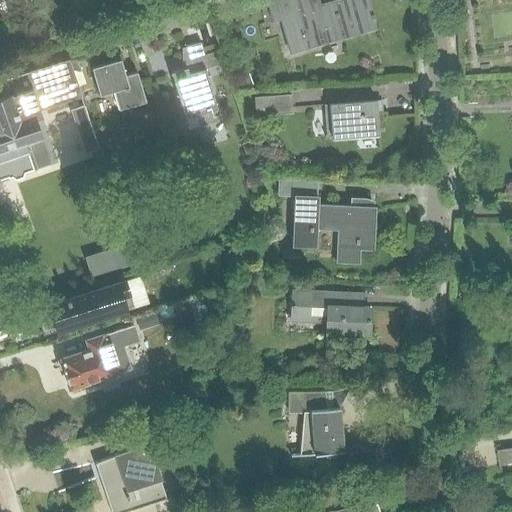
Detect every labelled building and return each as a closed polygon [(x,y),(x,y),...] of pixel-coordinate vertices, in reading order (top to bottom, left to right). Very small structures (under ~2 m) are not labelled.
[(291,56),(377,33),(375,26),(378,25),(377,21),(374,22),(367,0),(322,13),(318,0),(300,0),(270,9),(274,26),(282,24),(291,56)] [(198,129),(220,122),(205,71),(208,70),(201,44),(181,50),(182,71),(170,74),(184,121),(195,117),(198,129)] [(77,59),(70,61),(74,74),(81,72),(77,59)] [(124,77),(120,60),(90,69),(98,97),(112,93),(118,112),(145,104),(136,74),(124,77)] [(81,101),(69,65),(28,78),(32,92),(0,103),(0,183),(51,166),(42,138),(40,138),(35,122),(43,119),(41,113),(81,101)] [(249,75),(235,80),(238,91),(253,87),(249,75)] [(291,95),(254,98),(255,118),(292,115),(291,95)] [(333,139),(379,136),(376,103),(330,107),(333,139)] [(277,197),(297,198),(298,179),(278,179),(277,197)] [(337,229),(336,251),(336,264),(357,265),(358,251),(372,252),(374,202),(338,201),(338,209),(317,209),(317,200),(294,199),(292,248),(315,249),(316,229),(337,229)] [(91,277),(119,268),(113,249),(84,257),(91,277)] [(121,312),(117,298),(127,295),(123,281),(47,304),(56,331),(121,312)] [(291,291),(290,321),(327,322),(326,335),(368,336),(368,308),(342,308),(342,293),(291,291)] [(158,311),(135,318),(139,331),(162,323),(158,311)] [(62,370),(69,388),(130,369),(122,345),(138,340),(133,325),(86,340),(89,350),(60,360),(64,369),(62,370)] [(300,418),(307,416),(301,453),(314,452),(314,456),(344,453),(340,410),(324,411),(323,395),(289,395),(289,410),(299,410),(300,418)] [(143,424),(149,442),(163,437),(158,419),(143,424)] [(110,511),(128,511),(166,499),(160,480),(161,480),(148,443),(113,455),(113,456),(94,463),(110,511)] [(511,448),(499,451),(502,466),(511,464),(511,448)] [(312,511),(310,501),(278,510),(278,511),(312,511)] [(383,511),(378,502),(342,511),(383,511)]
